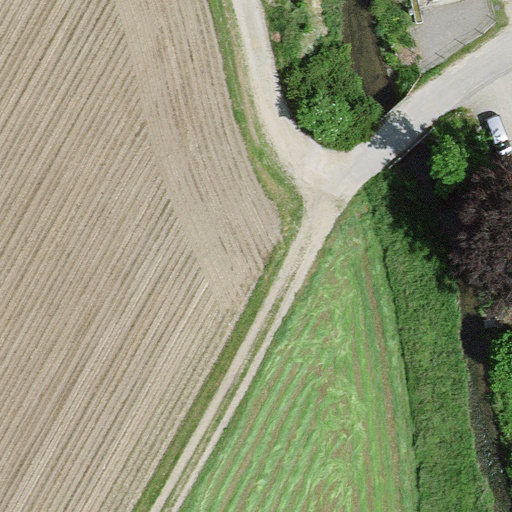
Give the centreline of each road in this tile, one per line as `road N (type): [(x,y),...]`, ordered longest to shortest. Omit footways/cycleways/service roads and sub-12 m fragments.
road 1 (track): [(372,150),(339,184),(161,511)]
road 2 (track): [(339,184),(287,140),(243,0)]
road 3 (unclassified): [(372,150),(419,107),(511,47)]
